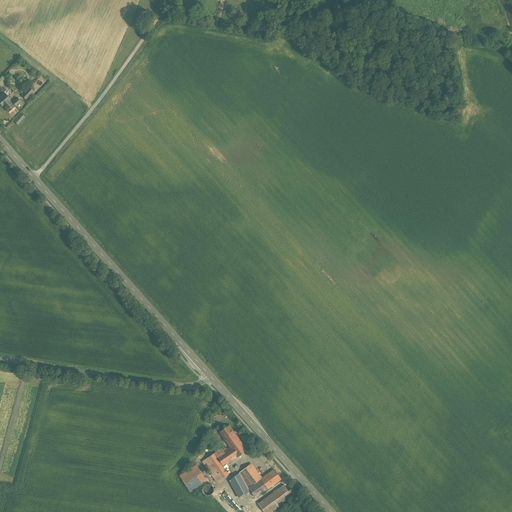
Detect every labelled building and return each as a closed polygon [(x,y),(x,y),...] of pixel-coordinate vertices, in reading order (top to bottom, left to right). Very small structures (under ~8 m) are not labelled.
[(29,88),(22,96),(25,99),(33,91),(29,88)] [(10,100),(3,92),(0,95),(0,104),(2,106),(3,106),(8,112),(14,107),(9,101),(10,100)] [(17,98),(12,102),(15,106),(21,102),(17,98)] [(18,125),(26,117),(21,113),(14,121),(18,125)] [(239,439),(229,425),(220,432),(229,445),(239,439)] [(242,437),(246,444),(253,439),(249,432),(242,437)] [(239,439),(229,445),(230,447),(224,451),(222,448),(214,453),(224,466),(247,451),(239,439)] [(214,453),(202,461),(216,482),(229,474),(224,466),(214,453)] [(251,464),(229,481),(239,498),(251,491),(248,488),(249,487),(259,480),(261,479),(262,478),(251,464)] [(196,465),(180,476),(190,491),(206,480),(196,465)] [(262,478),(261,479),(268,489),(281,479),(274,469),(262,478)] [(259,480),(249,487),(248,488),(251,491),(255,498),(268,489),(261,479),(259,480)] [(213,492),(214,490),(213,488),(212,486),(210,485),(208,484),(206,485),(204,486),(203,488),(202,490),(203,492),(204,494),(206,495),(208,495),(210,495),(212,494),(213,492)] [(284,485),(258,504),(261,508),(264,511),(271,511),(292,497),(287,490),(288,490),(284,485)] [(218,490),(213,495),(222,505),(227,500),(238,511),(242,508),(225,489),(221,493),(218,490)]
